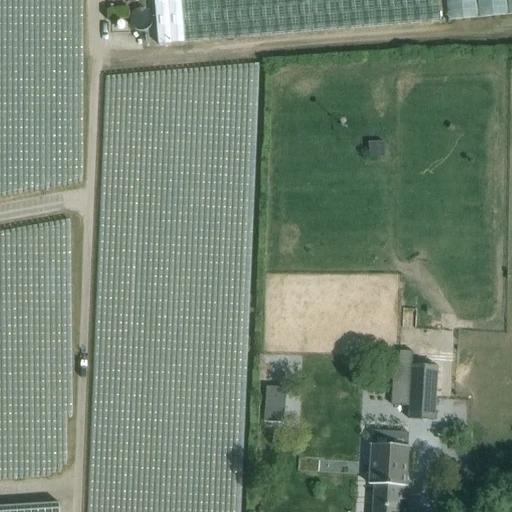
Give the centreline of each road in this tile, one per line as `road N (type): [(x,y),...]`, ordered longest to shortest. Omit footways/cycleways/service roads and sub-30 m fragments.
road 1 (unknown): [(80,511),(97,206)]
road 2 (unknown): [(97,206),(103,0)]
